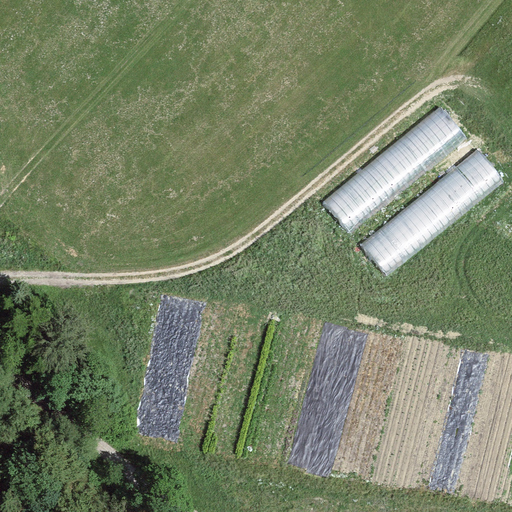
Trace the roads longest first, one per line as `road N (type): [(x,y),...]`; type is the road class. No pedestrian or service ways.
road 1 (track): [(439,83),(256,235),(213,260),(133,277),(0,277)]
road 2 (track): [(181,511),(0,365)]
